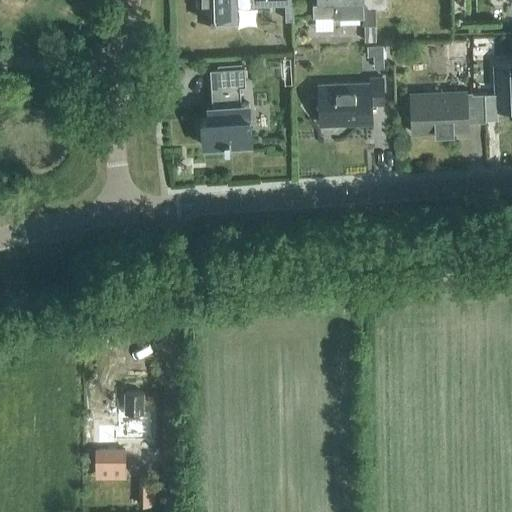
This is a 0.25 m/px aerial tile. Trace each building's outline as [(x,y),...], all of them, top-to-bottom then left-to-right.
[(198,0),(199,18),(213,18),(213,24),(237,23),(236,0),(252,0),(252,6),(285,5),(285,20),(292,20),(292,2),(290,2),(290,0),(198,0)] [(317,0),(318,4),(313,4),(313,17),(333,16),(333,18),(363,17),(363,25),(376,24),(375,2),(387,2),(386,0),(317,0)] [(451,58),(468,58),(468,40),(450,41),(451,58)] [(385,65),(386,47),(371,46),(371,64),(385,65)] [(484,93),(485,119),(497,118),(497,109),(511,108),(511,63),(495,64),(496,93),(484,93)] [(241,104),(239,86),(245,86),(244,67),(210,69),(213,118),(201,119),(203,147),(225,146),(225,147),(229,147),(229,144),(251,143),(249,104),(241,104)] [(319,126),(374,124),(373,104),(384,104),(383,78),(369,78),(369,83),(318,85),(319,126)] [(485,119),(484,93),(472,94),(472,92),(467,92),(467,89),(410,92),(411,133),(474,130),(473,119),(485,119)] [(143,441),(143,392),(125,392),(125,426),(116,426),(116,441),(143,441)] [(125,467),(125,449),(96,449),(94,467),(125,467)] [(140,505),(154,505),(154,474),(140,474),(140,505)]
